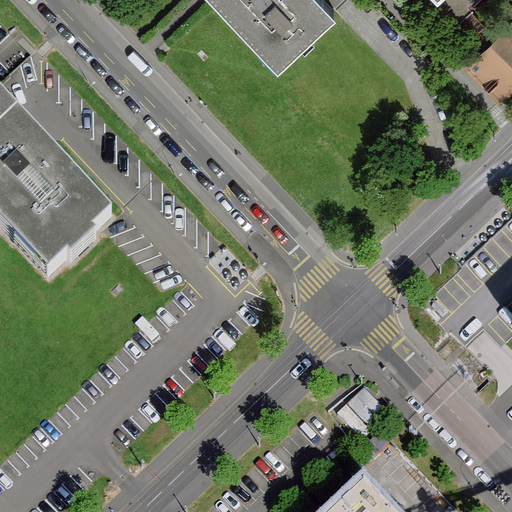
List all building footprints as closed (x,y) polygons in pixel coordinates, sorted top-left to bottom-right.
[(327,0),(215,0),(279,67),(338,12),(327,0)] [(469,0),(438,0),(483,47),(495,35),(467,7),(473,3),(469,0)] [(511,88),(511,19),(495,35),(483,47),(465,66),(499,101),(511,88)] [(0,234),(48,283),(65,266),(70,272),(102,241),(97,237),(115,220),(0,101),(0,234)] [(387,511),(370,494),(350,511),(387,511)]
